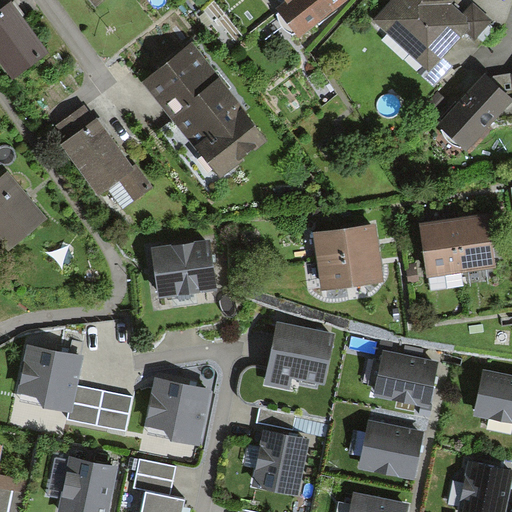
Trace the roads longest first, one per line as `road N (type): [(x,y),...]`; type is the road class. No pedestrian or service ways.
road 1 (residential): [(203,511),(228,355),(208,349),(140,361)]
road 2 (residential): [(49,0),(138,114)]
